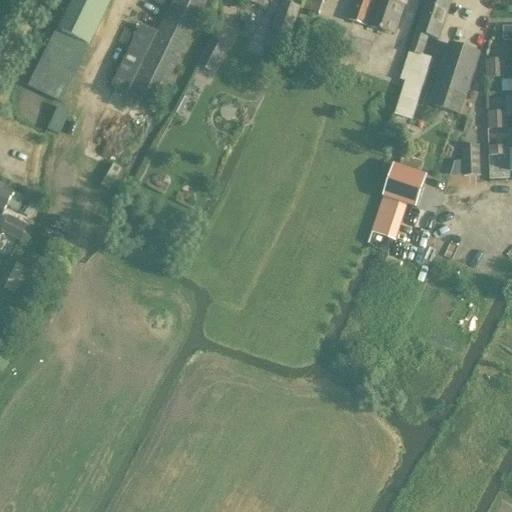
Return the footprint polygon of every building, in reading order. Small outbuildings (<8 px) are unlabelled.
[(113,86),(152,105),(155,107),(206,0),(173,0),(157,34),(142,27),(113,86)] [(318,14),(323,0),(305,0),(303,9),(318,14)] [(395,36),(405,7),(384,0),(356,0),(349,21),(395,36)] [(405,82),(394,116),(411,121),(431,59),(422,56),(428,38),(439,41),(451,0),(426,0),(410,52),(409,52),(400,80),(405,82)] [(288,37),(299,9),(283,3),(272,31),(288,37)] [(210,41),(197,66),(211,73),(224,48),(210,41)] [(449,45),(429,106),(460,115),(480,55),(449,45)] [(488,70),(504,69),(504,61),(487,61),(488,70)] [(504,69),(488,70),(488,78),(504,78),(504,69)] [(70,112),(59,107),(48,130),(59,135),(70,112)] [(489,113),(489,122),(506,122),(506,113),(489,113)] [(506,122),(489,122),(489,131),(506,130),(506,122)] [(479,177),(478,146),(462,147),(463,177),(479,177)] [(506,148),(490,148),(491,157),(507,156),(506,148)] [(407,167),(421,172),(423,164),(410,159),(407,167)] [(108,191),(120,170),(112,165),(100,186),(108,191)] [(395,165),(383,197),(408,206),(417,209),(428,177),(395,165)] [(0,187),(0,216),(1,217),(5,207),(15,212),(22,199),(0,187)] [(384,199),(371,234),(395,243),(408,206),(383,197),(383,199),(384,199)] [(8,217),(0,232),(19,241),(26,227),(8,217)] [(485,286),(511,246),(511,238),(508,236),(478,281),(485,286)] [(387,258),(384,265),(399,271),(402,264),(387,258)] [(17,296),(30,271),(15,264),(3,289),(17,296)]
